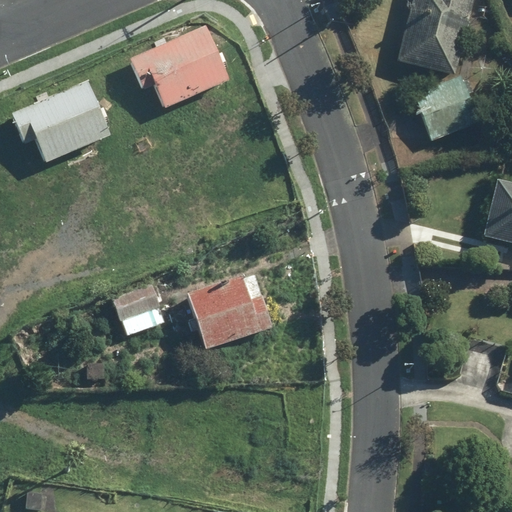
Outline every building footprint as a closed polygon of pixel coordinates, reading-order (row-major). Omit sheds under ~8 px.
[(406,0),(392,66),(449,79),(466,0),(406,0)] [(206,24),(132,60),(146,89),(156,84),(168,108),(231,77),(206,24)] [(456,82),(408,99),(425,146),(473,129),(456,82)] [(64,91),(0,119),(0,192),(91,153),(64,91)] [(224,114),(170,137),(210,231),(264,209),(224,114)] [(511,189),(492,184),(476,242),(511,251),(511,189)] [(138,227),(117,238),(126,255),(147,244),(138,227)] [(244,274),(180,298),(203,357),(266,332),(244,274)] [(147,286),(106,302),(122,342),(162,326),(147,286)] [(104,365),(78,364),(76,386),(103,387),(104,365)] [(300,505),(308,398),(231,393),(224,500),(300,505)] [(66,426),(67,404),(47,403),(46,425),(66,426)] [(203,491),(221,422),(163,407),(142,486),(174,495),(177,485),(203,491)] [(42,511),(44,495),(21,493),(19,511),(25,511),(42,511)]
